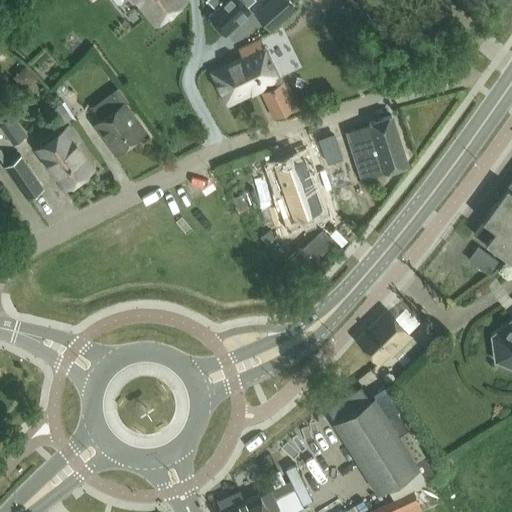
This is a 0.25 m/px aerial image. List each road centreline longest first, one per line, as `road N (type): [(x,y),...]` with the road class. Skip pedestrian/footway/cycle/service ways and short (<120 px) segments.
road 1 (unclassified): [(0,269),(179,173),(280,132),(462,78),(498,101)]
road 2 (secondary): [(346,296),(498,101)]
road 3 (secondary): [(195,403),(304,346),(346,296)]
road 4 (secondary): [(346,296),(276,340),(183,376)]
